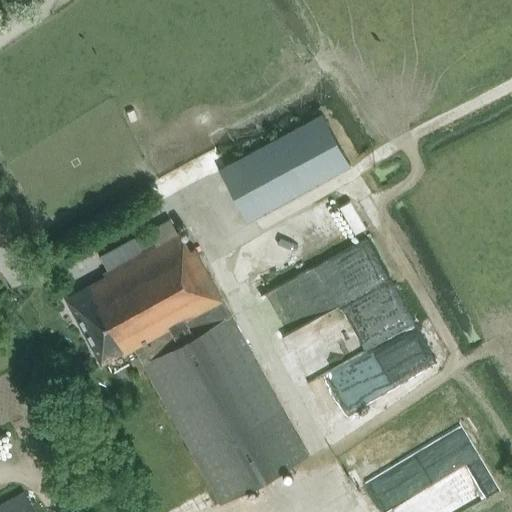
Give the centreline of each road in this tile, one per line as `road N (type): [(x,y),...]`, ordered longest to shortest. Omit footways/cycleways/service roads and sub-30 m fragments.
road 1 (track): [(350,175),(461,365),(333,451),(317,434)]
road 2 (track): [(218,253),(511,85)]
road 3 (unclassified): [(0,261),(32,273),(185,198)]
